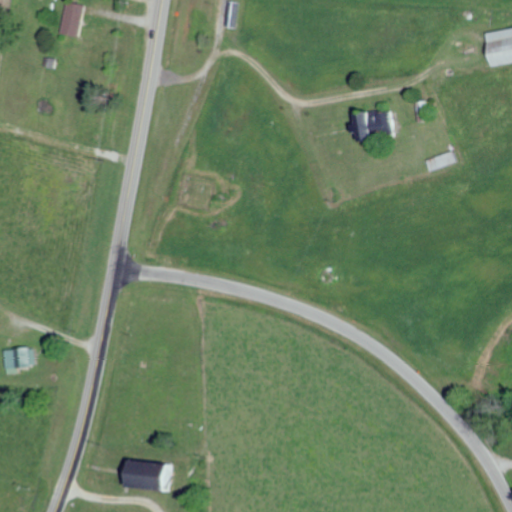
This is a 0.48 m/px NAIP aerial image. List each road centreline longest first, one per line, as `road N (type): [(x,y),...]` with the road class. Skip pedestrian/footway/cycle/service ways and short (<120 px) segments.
road 1 (primary): [(53,511),(99,353),(163,0)]
road 2 (tertiary): [(511,510),(450,415),(353,334),(234,288),(116,267)]
road 3 (residential): [(133,173),(0,175)]
